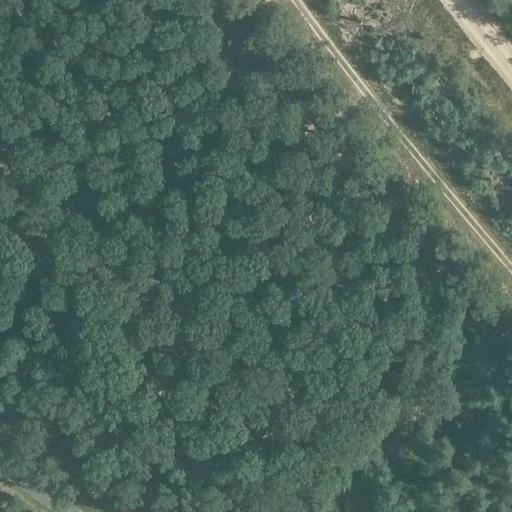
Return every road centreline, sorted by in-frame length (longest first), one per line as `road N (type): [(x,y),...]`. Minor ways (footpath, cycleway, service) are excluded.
road 1 (track): [(360,511),(328,447),(298,411),(0,154)]
road 2 (track): [(511,267),(298,0)]
